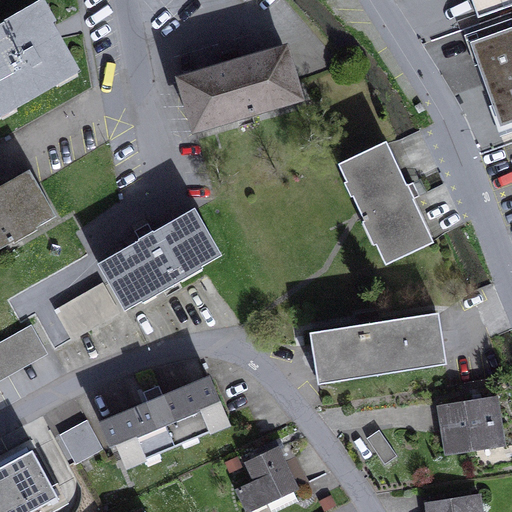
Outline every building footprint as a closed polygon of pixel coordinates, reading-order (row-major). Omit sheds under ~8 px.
[(511,0),(471,0),(478,19),(511,6),(511,0)] [(0,112),(76,69),(49,23),(40,6),(0,28),(0,112)] [(501,35),(511,30),(511,21),(498,26),(501,35)] [(511,30),(501,35),(498,26),(466,37),(476,65),(480,64),(487,85),(511,76),(511,30)] [(195,130),(300,99),(286,50),(240,64),(238,57),(224,61),(226,68),(180,81),(195,130)] [(222,57),(224,61),(238,57),(237,52),(222,57)] [(511,76),(487,85),(495,107),(491,108),(501,136),(511,131),(511,76)] [(340,166),(387,264),(433,243),(413,200),(415,199),(408,185),(406,186),(386,144),(340,166)] [(0,248),(55,217),(29,173),(0,189),(0,248)] [(415,199),(427,193),(421,180),(408,185),(415,199)] [(100,266),(125,310),(220,256),(195,211),(154,234),(150,228),(137,236),(141,242),(100,266)] [(135,232),(137,236),(150,228),(148,224),(135,232)] [(56,312),(72,340),(120,313),(104,285),(56,312)] [(312,335),(320,383),(445,363),(437,316),(381,324),(379,311),(356,315),(358,328),(312,335)] [(0,380),(47,354),(31,327),(0,344),(0,380)] [(118,443),(127,466),(228,424),(209,380),(164,399),(159,386),(143,393),(149,405),(103,425),(111,445),(118,443)] [(505,447),(498,397),(438,406),(446,456),(505,447)] [(103,449),(87,420),(60,435),(76,464),(103,449)] [(379,431),(367,439),(385,465),(397,457),(379,431)] [(256,451),(259,458),(278,449),(282,447),(279,440),(256,451)] [(239,490),(249,511),(268,502),(293,490),(297,488),(285,463),(278,449),(259,458),(248,464),(256,482),(239,490)] [(0,511),(31,511),(58,498),(52,486),(32,451),(0,468),(0,511)] [(297,458),(285,463),(297,488),(309,483),(297,458)] [(228,466),(230,472),(239,468),(237,462),(228,466)] [(31,511),(52,511),(56,511),(69,503),(58,483),(52,486),(58,498),(31,511)] [(268,502),(272,511),(277,511),(298,502),(293,490),(268,502)] [(481,511),(479,496),(427,504),(428,511),(481,511)] [(330,500),(323,504),(326,510),(333,507),(330,500)]
